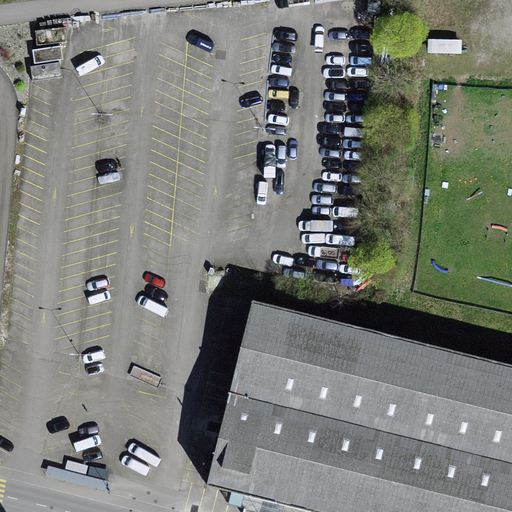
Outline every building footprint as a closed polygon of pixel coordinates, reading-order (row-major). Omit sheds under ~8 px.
[(66,42),(65,27),(35,30),(36,45),(66,42)] [(63,59),(62,46),(47,48),(33,50),(34,64),(63,59)] [(61,77),(60,63),(45,65),(30,67),(32,81),(61,77)] [(392,194),(363,191),(361,205),(391,209),(392,194)] [(359,256),(389,259),(392,229),(362,226),(359,256)] [(511,511),(511,366),(253,306),(207,486),(218,489),(232,493),(284,506),(307,511),(511,511)] [(88,465),(67,460),(65,469),(86,474),(88,465)] [(111,482),(48,465),(46,475),(109,492),(111,482)] [(109,470),(90,466),(88,475),(108,479),(109,470)]
